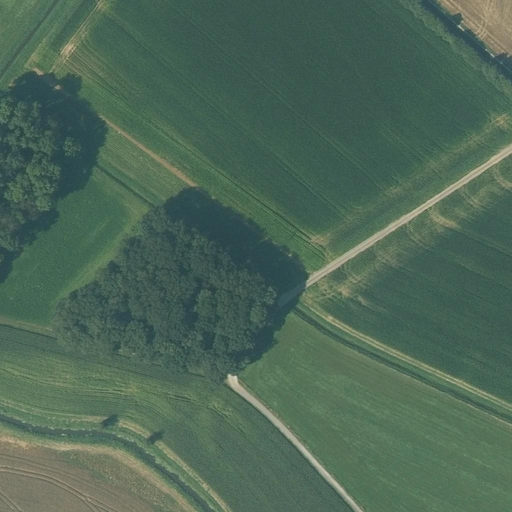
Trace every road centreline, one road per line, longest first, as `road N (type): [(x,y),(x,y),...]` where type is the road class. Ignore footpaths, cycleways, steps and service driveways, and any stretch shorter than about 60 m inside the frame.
road 1 (track): [(357,511),(228,382),(0,321)]
road 2 (track): [(511,147),(282,300),(228,382)]
